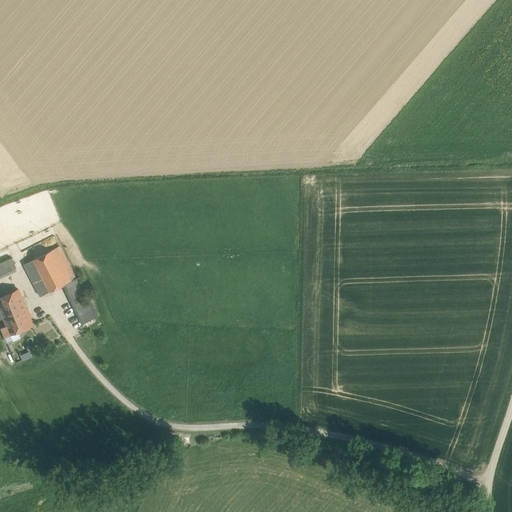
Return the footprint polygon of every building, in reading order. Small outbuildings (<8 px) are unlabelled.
[(40,241),(43,250),(57,246),(53,236),(40,241)] [(59,246),(33,259),(49,291),(63,284),(75,278),(59,246)] [(11,257),(0,261),(0,274),(16,268),(11,257)] [(49,291),(33,259),(24,264),(40,295),(49,291)] [(76,277),(75,278),(63,284),(77,315),(82,313),(87,310),(91,308),(76,277)] [(0,296),(0,307),(4,317),(5,320),(27,311),(18,289),(0,296)] [(27,311),(5,320),(7,325),(1,327),(4,336),(32,324),(27,311)] [(28,350),(19,354),(21,359),(30,355),(28,350)]
